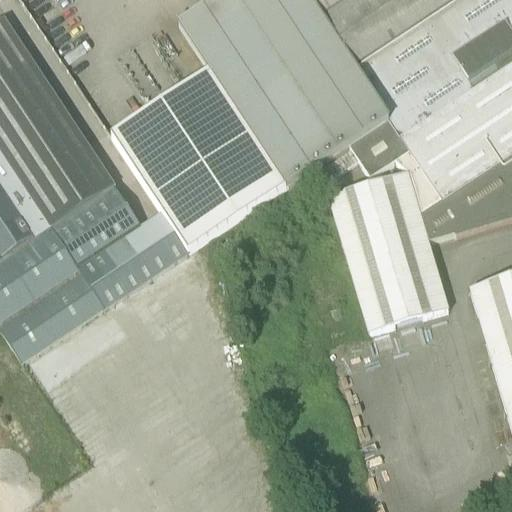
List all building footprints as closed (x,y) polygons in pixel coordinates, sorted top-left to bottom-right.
[(319,174),(319,173),(349,154),(388,128),(355,78),(303,0),(225,0),(179,31),(210,77),(288,195),(319,174)] [(303,0),(355,78),(429,29),(473,0),(303,0)] [(511,0),(473,0),(429,29),(355,78),(388,128),(349,154),(350,156),(322,174),(329,185),(357,167),(369,186),(395,169),(408,179),(410,179),(430,248),(455,241),(456,244),(511,226),(511,0)] [(0,155),(51,233),(114,191),(4,24),(0,26),(0,155)] [(120,137),(111,143),(161,218),(160,219),(188,261),(288,195),(210,77),(120,137)] [(0,265),(51,233),(0,155),(0,265)] [(408,180),(328,203),(369,340),(374,338),(376,345),(386,342),(384,335),(448,316),(432,262),(428,248),(430,248),(410,179),(408,179),(408,180)] [(104,316),(188,261),(160,219),(141,232),(116,194),(52,236),(103,315),(104,316)] [(103,315),(52,236),(51,236),(0,270),(0,328),(10,322),(13,326),(0,334),(0,335),(22,369),(103,315)] [(0,395),(0,511),(188,511),(178,496),(181,495),(180,493),(190,487),(191,488),(197,484),(196,483),(206,476),(207,477),(210,475),(233,511),(248,511),(274,495),(205,262),(204,261),(0,395)] [(511,282),(470,295),(511,436),(511,282)]
